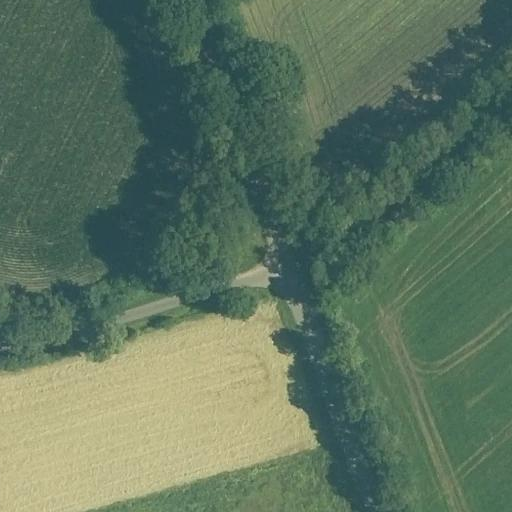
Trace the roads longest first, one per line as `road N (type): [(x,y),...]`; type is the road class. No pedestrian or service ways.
road 1 (residential): [(0,347),(148,310),(292,257)]
road 2 (track): [(292,257),(511,77)]
road 3 (residential): [(201,0),(292,257)]
road 4 (residential): [(292,257),(378,511)]
